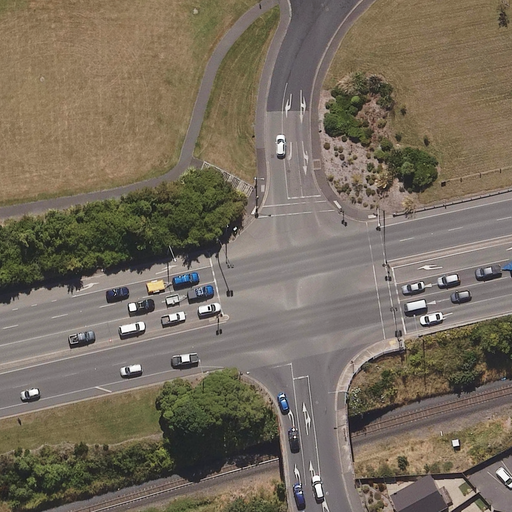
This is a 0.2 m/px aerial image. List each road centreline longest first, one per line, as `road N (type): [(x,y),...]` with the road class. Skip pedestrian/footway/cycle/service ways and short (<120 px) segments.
road 1 (trunk): [(305,321),(0,387)]
road 2 (trunk): [(0,337),(298,269)]
road 3 (residential): [(330,0),(303,39),(281,115),(298,269)]
road 4 (motorway): [(298,269),(511,215)]
road 5 (motorway): [(511,275),(305,321)]
road 6 (secondary): [(330,511),(305,321)]
